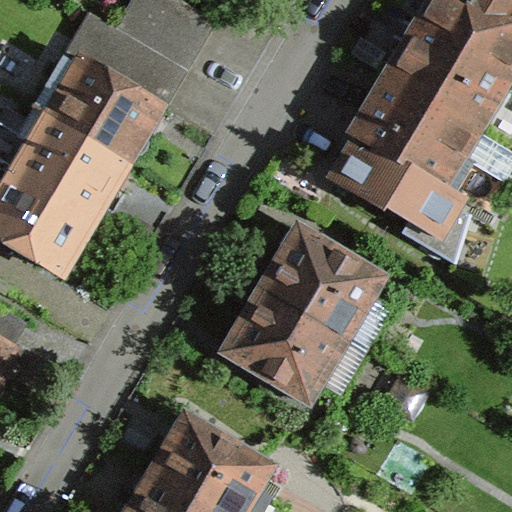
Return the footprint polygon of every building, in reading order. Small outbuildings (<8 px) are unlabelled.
[(92,11),(74,42),(166,96),(209,22),(171,0),(123,0),(111,22),(92,11)] [(511,0),(425,0),(330,174),(435,231),(511,90),(511,0)] [(0,241),(61,277),(167,96),(166,96),(74,42),(66,37),(0,150),(0,241)] [(294,219),(215,352),(310,408),(388,275),(294,219)] [(0,345),(0,384),(17,355),(0,345)] [(183,410),(120,511),(255,511),(282,470),(183,410)]
